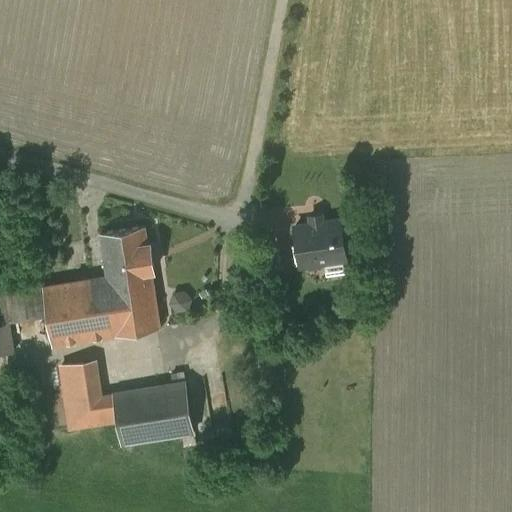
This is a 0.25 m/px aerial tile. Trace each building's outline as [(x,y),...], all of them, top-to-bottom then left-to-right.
[(340,212),(289,221),(297,268),(348,260),(340,212)] [(108,277),(45,287),(49,316),(54,344),(161,327),(145,226),(101,233),(108,277)] [(49,316),(45,287),(5,293),(10,322),(49,316)] [(178,306),(194,307),(195,290),(179,289),(178,306)] [(10,322),(5,293),(0,293),(0,352),(14,350),(10,322)] [(84,361),(62,365),(72,426),(118,419),(118,421),(122,443),(181,434),(195,431),(186,381),(89,397),(84,361)]
